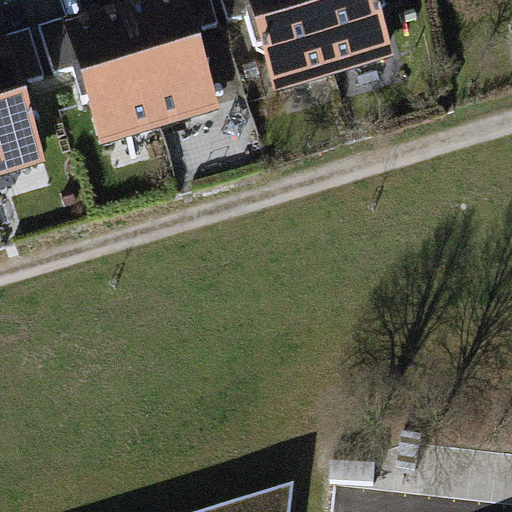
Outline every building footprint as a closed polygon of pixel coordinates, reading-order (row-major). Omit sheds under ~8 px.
[(178,0),(168,0),(117,17),(158,140),(219,120),(178,0)] [(299,0),(231,0),(268,109),(329,89),(299,0)] [(368,0),(301,0),(331,88),(391,68),(368,0)] [(115,17),(54,38),(95,161),(156,141),(115,17)] [(0,66),(0,192),(38,180),(0,66)] [(274,511),(276,493),(219,511),(274,511)]
